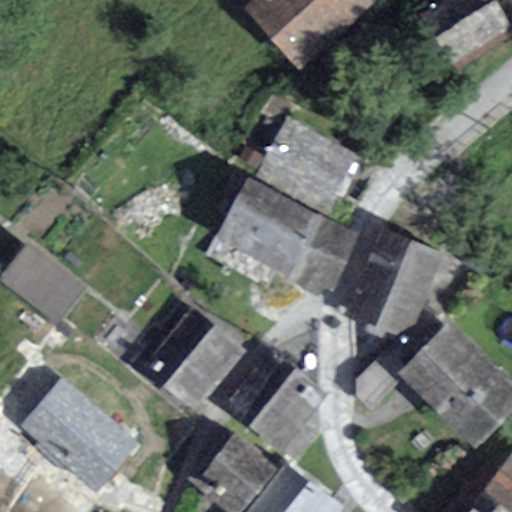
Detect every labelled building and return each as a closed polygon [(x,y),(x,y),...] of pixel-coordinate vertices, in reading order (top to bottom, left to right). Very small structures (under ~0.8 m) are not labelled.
[(255,0),(244,10),(301,70),(374,0),(255,0)] [(511,35),(511,32),(491,0),(448,0),(422,17),(457,71),(511,35)] [(254,181),(324,218),(354,155),(286,118),(254,181)] [(327,295),(357,236),(324,218),(254,181),(249,178),(218,237),(327,295)] [(441,251),(384,233),(354,315),(413,335),(441,251)] [(89,285),(28,240),(0,278),(0,279),(60,324),(89,285)] [(241,352),(190,310),(143,367),(194,409),(241,352)] [(511,383),(444,321),(394,373),(475,448),(511,409),(511,383)] [(328,397),(271,351),(223,407),(279,453),(328,397)] [(63,376),(18,426),(95,495),(140,445),(63,376)] [(240,511),(274,470),(222,428),(183,477),(227,511),(240,511)] [(511,511),(511,456),(485,492),(506,511),(511,511)] [(288,464),(249,511),(343,511),(345,510),(288,464)] [(506,511),(485,492),(466,511),(506,511)]
